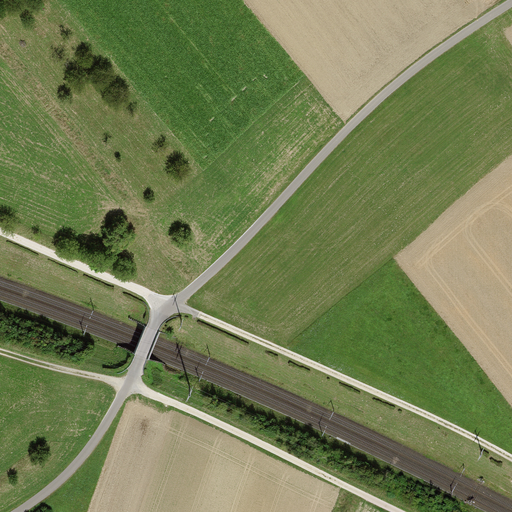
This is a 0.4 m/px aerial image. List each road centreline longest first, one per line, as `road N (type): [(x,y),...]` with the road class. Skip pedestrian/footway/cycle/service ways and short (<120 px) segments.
road 1 (track): [(0,350),(219,424),(395,511)]
road 2 (track): [(174,303),(511,457)]
road 3 (unclassified): [(151,326),(99,432),(68,470),(10,511)]
road 4 (track): [(0,231),(144,291),(161,308)]
